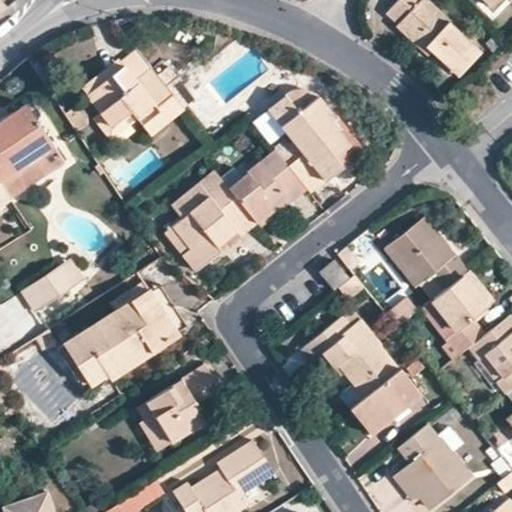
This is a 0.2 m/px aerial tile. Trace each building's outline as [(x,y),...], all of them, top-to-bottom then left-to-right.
[(449,67),(471,43),(426,0),(397,0),(386,13),(423,50),(427,46),(432,51),(449,67)] [(481,52),(471,43),(449,67),(458,76),(481,52)] [(427,46),(423,50),(428,54),(432,51),(427,46)] [(147,65),(134,49),(120,61),(121,63),(132,76),(147,65)] [(120,61),(116,57),(79,85),(84,92),(121,63),(120,61)] [(108,122),(128,107),(135,116),(147,132),(180,106),(155,74),(147,65),(132,76),(121,63),(84,92),(98,108),(108,122)] [(166,66),(155,74),(180,106),(190,97),(166,66)] [(305,189),(360,147),(331,108),(328,109),(320,100),(314,93),(308,89),(300,88),(293,88),(286,88),(264,105),(287,137),(290,142),(276,152),(302,185),(305,189)] [(0,181),(54,147),(28,107),(0,125),(0,181)] [(89,116),(106,138),(135,116),(128,107),(108,122),(98,108),(89,116)] [(280,139),(270,147),(272,149),(276,152),(290,142),(287,137),(282,141),(280,139)] [(272,149),(225,185),(252,217),(282,195),(286,200),(302,185),(276,152),(272,149)] [(253,220),(252,217),(225,185),(211,168),(169,203),(180,217),(172,223),(189,245),(179,252),(190,268),(253,220)] [(0,209),(13,202),(0,182),(0,209)] [(382,245),(412,284),(417,280),(428,270),(441,286),(463,268),(451,253),(420,215),(382,245)] [(179,252),(189,245),(172,223),(162,229),(179,252)] [(67,257),(55,265),(69,286),(81,278),(67,257)] [(318,270),(330,285),(342,276),(330,260),(318,270)] [(69,286),(55,265),(20,287),(34,308),(69,286)] [(483,332),(469,315),(489,299),(464,267),(463,268),(441,286),(429,296),(428,297),(453,327),(442,336),(456,354),(466,345),(483,332)] [(441,286),(428,270),(417,280),(429,296),(441,286)] [(105,372),(104,368),(143,343),(147,351),(175,333),(145,287),(60,341),(88,383),(105,372)] [(406,314),(417,305),(411,296),(399,306),(406,314)] [(483,332),(466,345),(503,391),(511,384),(511,320),(505,313),(483,332)] [(330,364),(333,361),(360,395),(393,369),(374,344),(376,342),(356,318),(347,325),(338,314),(299,346),(307,357),(319,349),(330,364)] [(56,343),(84,390),(147,351),(143,343),(104,368),(105,372),(88,383),(60,341),(56,343)] [(210,378),(201,362),(142,399),(167,439),(201,418),(192,402),(186,393),(201,383),(210,378)] [(395,367),(393,369),(360,395),(347,406),(367,433),(415,394),(395,367)] [(208,393),(201,383),(186,393),(192,402),(208,393)] [(0,388),(0,409),(4,416),(13,408),(0,388)] [(140,418),(135,421),(143,434),(154,448),(167,439),(142,399),(131,405),(140,418)] [(511,408),(503,416),(511,427),(511,408)] [(394,444),(405,461),(397,468),(417,495),(425,506),(467,473),(437,435),(435,436),(423,421),(394,444)] [(214,461),(218,467),(187,488),(183,481),(170,490),(184,511),(226,511),(241,503),(235,493),(269,469),(249,438),(214,461)] [(397,468),(389,474),(410,502),(417,495),(397,468)] [(123,511),(128,511),(163,489),(155,476),(116,501),(123,511)] [(0,501),(3,511),(50,511),(42,488),(0,500),(0,501)] [(99,511),(123,511),(116,501),(99,511)]
